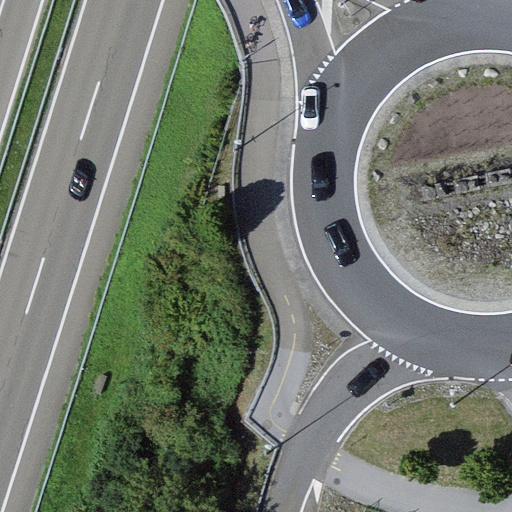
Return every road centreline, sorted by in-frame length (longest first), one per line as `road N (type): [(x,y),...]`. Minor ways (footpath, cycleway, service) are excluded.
road 1 (motorway): [(0,407),(124,0)]
road 2 (secondary): [(344,102),(324,166),(329,234),(362,293),(409,331)]
road 3 (motorway): [(289,511),(323,429),(409,331)]
